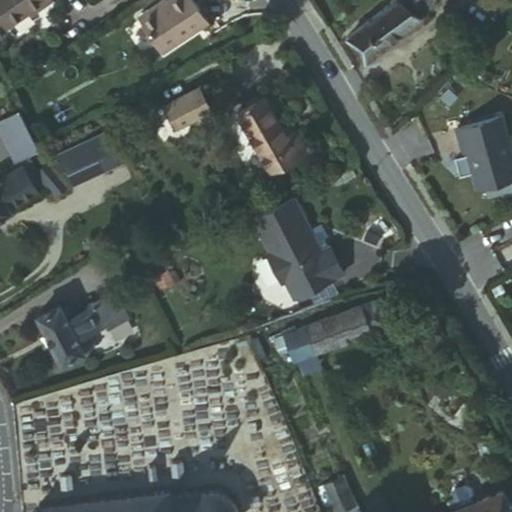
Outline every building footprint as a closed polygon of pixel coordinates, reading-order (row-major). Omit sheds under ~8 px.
[(48,1),(47,0),(0,0),(0,23),(3,28),(48,1)] [(199,19),(185,0),(162,0),(134,20),(154,48),(199,19)] [(434,0),(399,0),(397,4),(350,42),(368,64),(422,21),(434,0)] [(208,112),(195,89),(164,108),(176,129),(208,112)] [(279,133),(259,101),(233,117),(268,176),(304,155),(292,135),(289,136),(283,140),(279,133)] [(10,112),(0,118),(0,144),(11,161),(32,148),(10,112)] [(285,130),(279,133),(283,140),(289,136),(285,130)] [(511,187),(493,131),(450,143),(457,170),(461,169),(470,203),(508,192),(511,187)] [(105,134),(55,158),(69,187),(119,163),(105,134)] [(50,177),(42,164),(29,171),(37,184),(50,177)] [(0,217),(10,211),(8,208),(36,192),(20,165),(0,177),(0,217)] [(45,198),(58,190),(50,177),(37,184),(45,198)] [(308,230),(292,198),(252,218),(269,253),(266,254),(281,284),(284,282),(293,300),(342,274),(328,248),(327,249),(322,240),(326,238),(320,225),(308,230)] [(32,322),(56,365),(77,351),(71,337),(96,320),(99,324),(111,318),(101,298),(61,322),(53,308),(32,322)] [(334,316),(276,335),(280,347),(272,351),(278,364),(383,329),(379,320),(386,317),(381,307),(375,309),(374,304),(348,311),(346,308),(332,312),(334,316)] [(251,345),(246,333),(230,338),(235,351),(251,345)] [(332,511),(333,511),(356,504),(345,472),(322,480),(332,511)] [(236,511),(235,508),(241,504),(237,498),(232,501),(227,494),(226,489),(219,489),(219,491),(201,495),(199,492),(195,491),(195,495),(178,498),(177,493),(173,492),(172,489),(166,489),(166,493),(150,495),(150,492),(146,492),(146,496),(124,498),(124,493),(117,494),(116,498),(99,502),(97,497),(91,498),(92,502),(74,506),(73,501),(67,501),(67,506),(43,509),(43,505),(37,506),(38,511),(36,511),(236,511)] [(505,511),(499,495),(455,511),(505,511)]
